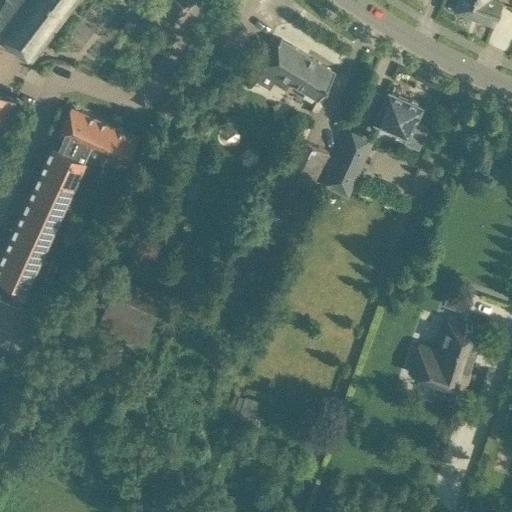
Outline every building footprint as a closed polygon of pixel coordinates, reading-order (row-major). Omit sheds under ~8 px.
[(6,0),(0,8),(0,37),(2,38),(31,60),(77,0),(6,0)] [(172,0),(163,15),(179,25),(194,0),(193,0),(176,0),(175,0),(172,0)] [(453,0),(451,6),(494,21),(501,3),(501,2),(495,0),(453,0)] [(262,67),(264,68),(257,80),(269,88),(274,82),(287,90),(292,82),(318,98),(335,70),(280,37),(262,67)] [(0,139),(19,99),(0,90),(0,139)] [(388,90),(375,121),(409,136),(409,134),(420,139),(426,125),(415,120),(422,105),(416,103),(417,101),(411,98),(410,100),(388,90)] [(62,136),(57,145),(79,155),(79,156),(84,158),(88,148),(109,157),(102,174),(117,180),(129,153),(138,135),(71,105),(58,134),(62,136)] [(194,113),(193,125),(203,126),(204,114),(194,113)] [(214,287),(248,305),(329,152),(295,134),(214,287)] [(79,156),(57,145),(52,142),(40,169),(67,181),(79,156)] [(340,147),(324,182),(347,193),(363,157),(340,147)] [(448,162),(444,164),(442,169),(445,173),(450,175),(454,172),(455,168),(453,163),(448,162)] [(67,181),(40,169),(28,194),(56,207),(67,181)] [(56,207),(28,194),(16,220),(44,232),(56,207)] [(44,232),(16,220),(5,245),(32,258),(44,232)] [(32,258),(5,245),(0,255),(0,275),(20,284),(32,258)] [(120,275),(97,324),(142,346),(166,297),(120,275)] [(449,283),(443,301),(459,307),(465,289),(449,283)] [(409,370),(443,381),(438,394),(459,401),(472,361),(470,361),(472,353),(475,354),(483,330),(471,326),(472,324),(466,322),(465,324),(447,318),(437,349),(418,342),(409,370)] [(245,395),(239,410),(251,414),(257,400),(245,395)] [(202,473),(218,479),(230,448),(213,442),(202,473)]
